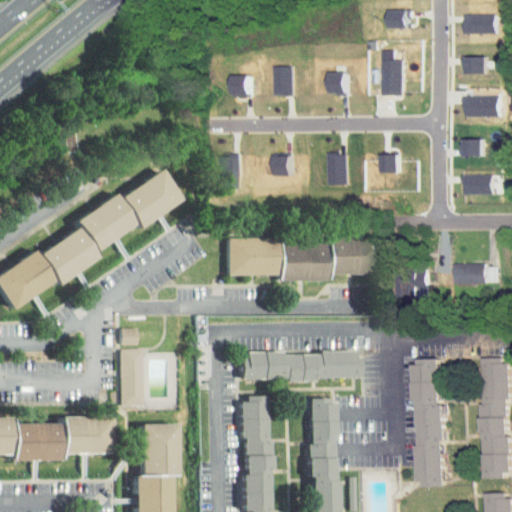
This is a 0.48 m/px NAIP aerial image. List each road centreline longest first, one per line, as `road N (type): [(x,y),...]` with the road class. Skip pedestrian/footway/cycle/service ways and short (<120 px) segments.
road 1 (residential): [(439,119),(208,122)]
road 2 (residential): [(438,0),(440,223)]
road 3 (motorway): [(0,84),(97,0)]
